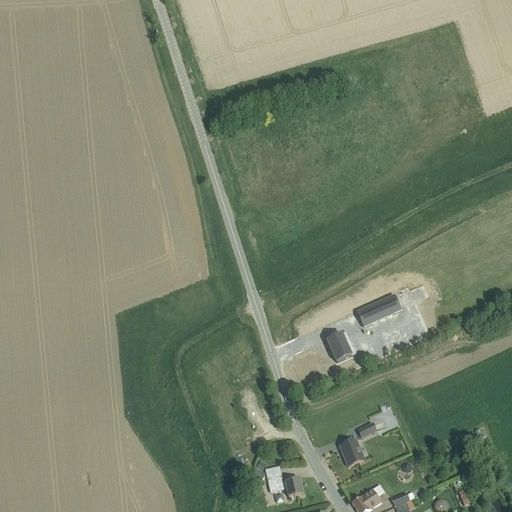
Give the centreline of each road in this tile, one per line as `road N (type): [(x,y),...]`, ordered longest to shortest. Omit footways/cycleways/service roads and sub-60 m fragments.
road 1 (unclassified): [(343,511),(302,444),(160,0)]
road 2 (track): [(511,164),(437,196),(253,304)]
road 3 (track): [(216,511),(217,472),(179,356),(253,304)]
